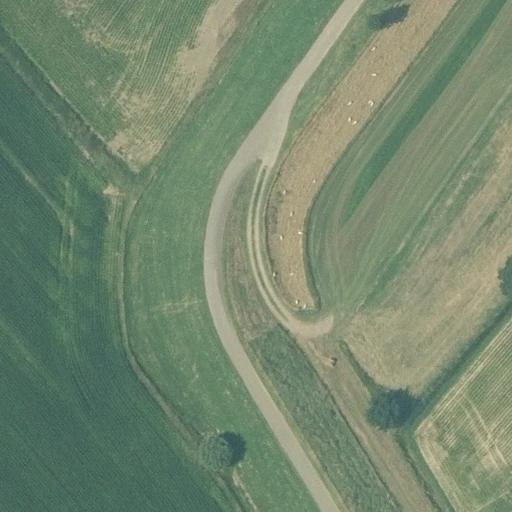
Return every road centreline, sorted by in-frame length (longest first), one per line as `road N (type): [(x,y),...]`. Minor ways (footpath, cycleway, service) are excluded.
road 1 (unclassified): [(330,511),(227,341),(210,251),(233,169),(353,0)]
road 2 (track): [(408,511),(269,299),(252,227),(263,169)]
